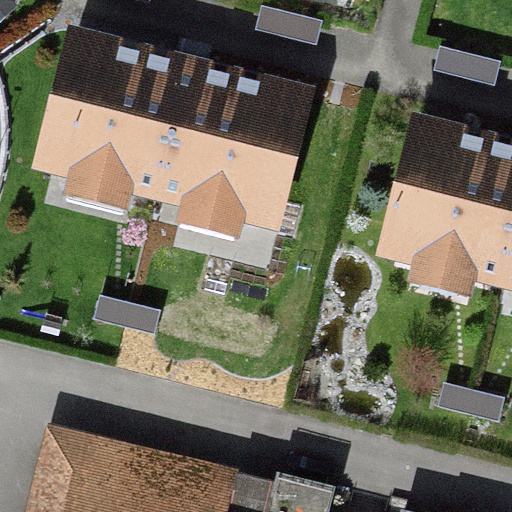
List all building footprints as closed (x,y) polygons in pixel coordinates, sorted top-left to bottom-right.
[(261,2),(255,25),(316,42),(322,18),(261,2)] [(280,225),(317,77),(70,16),(34,158),(68,167),(64,184),(128,200),(132,185),(179,197),(175,214),(243,231),(246,217),(280,225)] [(441,42),(434,65),(495,82),(501,59),(441,42)] [(511,127),(414,104),(379,246),(413,255),(409,272),(472,288),(475,273),(511,281),(511,127)] [(101,292),(95,315),(156,332),(162,309),(101,292)] [(443,379),(437,403),(498,419),(504,396),(443,379)] [(270,502),(47,451),(31,511),(328,511),(334,486),(277,473),(270,502)]
